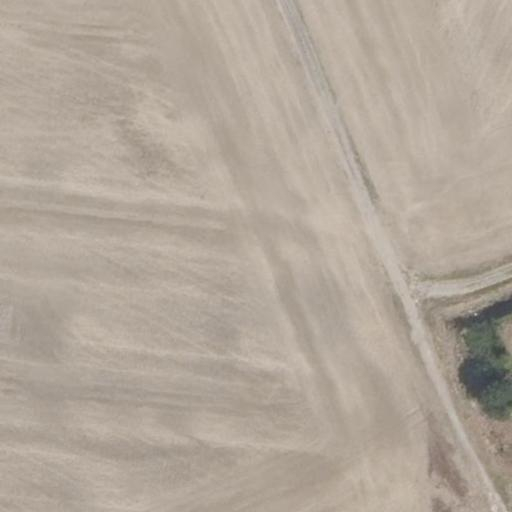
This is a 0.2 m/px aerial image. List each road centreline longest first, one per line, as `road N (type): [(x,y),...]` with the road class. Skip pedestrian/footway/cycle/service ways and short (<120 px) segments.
road 1 (track): [(283,0),(495,511)]
road 2 (track): [(392,269),(449,290),(511,266)]
